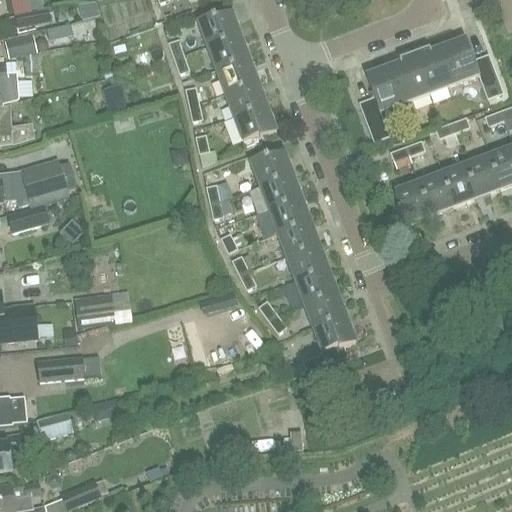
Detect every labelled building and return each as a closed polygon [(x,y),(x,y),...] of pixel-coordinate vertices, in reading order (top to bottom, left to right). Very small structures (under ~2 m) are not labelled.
[(17,31),(51,24),(48,11),(14,18),(17,31)] [(207,50),(240,38),(232,16),(215,22),(214,19),(198,25),(207,50)] [(23,59),(29,58),(37,56),(32,38),(4,45),(9,63),(23,59)] [(216,74),(249,62),(240,38),(207,50),(216,74)] [(485,92),(500,86),(489,58),(474,64),(466,42),(431,55),(429,52),(414,57),(429,97),(480,78),(485,92)] [(173,62),(184,58),(178,43),(168,47),(173,62)] [(429,97),(414,57),(399,63),(401,66),(392,69),(367,79),(375,100),(360,106),(371,136),(386,130),(381,115),(429,97)] [(184,58),(173,62),(179,78),(189,74),(184,58)] [(37,59),(24,60),(24,65),(25,75),(38,74),(37,59)] [(225,98),(258,86),(249,62),(216,74),(225,98)] [(0,110),(3,110),(3,108),(18,104),(16,77),(6,78),(7,84),(0,84),(0,110)] [(234,122),(267,110),(258,86),(225,98),(234,122)] [(504,97),(500,86),(485,92),(489,102),(504,97)] [(109,119),(128,114),(120,87),(102,92),(109,119)] [(188,109),(199,107),(196,90),(185,93),(188,109)] [(199,107),(188,109),(192,125),(203,123),(199,107)] [(0,148),(15,147),(34,142),(32,127),(12,130),(10,110),(3,110),(0,110),(0,148)] [(267,110),(234,122),(242,145),(245,153),(261,146),(259,141),(276,135),(267,110)] [(511,110),(501,115),(504,124),(511,121),(511,110)] [(488,130),(504,124),(501,115),(484,121),(488,130)] [(478,127),(477,123),(476,124),(474,117),(451,126),(455,136),(478,128),(478,127)] [(438,142),(455,136),(451,126),(435,132),(438,142)] [(390,140),(386,130),(371,136),(374,145),(390,140)] [(206,139),(195,141),(199,158),(210,156),(210,155),(206,139)] [(406,150),(410,159),(425,153),(422,144),(406,150)] [(396,171),(412,165),(406,150),(391,156),(396,171)] [(501,192),(511,187),(511,150),(489,159),(501,192)] [(266,160),(251,166),(261,192),(293,180),(284,155),(267,162),(266,160)] [(477,200),(501,192),(489,159),(465,168),(477,200)] [(30,209),(68,198),(57,161),(19,172),(20,176),(30,209)] [(453,209),(477,200),(465,168),(441,177),(453,209)] [(30,209),(20,176),(0,178),(0,206),(17,205),(19,212),(30,209)] [(430,218),(453,209),(441,177),(418,186),(430,218)] [(293,180),(261,192),(269,214),(269,215),(302,203),(293,180)] [(405,227),(430,218),(418,186),(396,194),(402,210),(399,211),(405,227)] [(209,206),(220,204),(217,188),(206,190),(209,206)] [(302,203),(269,215),(278,239),(311,227),(302,203)] [(220,204),(209,206),(213,223),(223,220),(220,204)] [(496,230),(511,223),(511,221),(506,208),(489,215),(496,230)] [(43,210),(7,221),(12,237),(48,226),(43,210)] [(311,227),(278,239),(287,263),(320,251),(311,227)] [(232,241),(230,237),(221,242),(228,257),(238,252),(237,251),(245,247),(240,237),(232,241)] [(320,251),(287,263),(296,286),(328,274),(320,251)] [(249,257),(242,260),(241,259),(232,264),(239,279),(248,273),(247,270),(253,268),(249,257)] [(248,273),(239,279),(246,294),(256,289),(250,276),(248,273)] [(328,274),(296,286),(305,310),(337,298),(328,274)] [(111,298),(74,303),(78,333),(115,328),(111,298)] [(337,298),(305,310),(314,334),(346,321),(337,298)] [(1,314),(0,304),(0,346),(37,343),(34,309),(17,311),(18,312),(1,314)] [(268,324),(277,318),(267,305),(258,311),(268,324)] [(277,318),(268,324),(278,337),(286,331),(277,318)] [(346,321),(314,334),(322,355),(337,350),(337,352),(343,350),(355,345),(346,321)] [(243,360),(254,358),(251,342),(240,345),(243,360)] [(229,354),(214,360),(220,374),(235,368),(229,354)] [(39,386),(84,382),(84,378),(99,377),(97,359),(82,360),(36,364),(39,386)] [(318,359),(303,364),(307,375),(322,369),(318,359)] [(0,373),(2,398),(38,396),(37,370),(0,373)] [(121,417),(119,411),(122,410),(123,413),(132,411),(128,399),(92,409),(94,418),(96,423),(121,417)] [(0,429),(10,429),(8,401),(0,401),(0,429)] [(42,445),(73,435),(67,415),(36,423),(42,445)] [(0,476),(12,474),(9,456),(23,453),(20,439),(5,441),(6,447),(0,448),(0,476)] [(108,495),(103,483),(96,486),(95,484),(60,499),(65,511),(73,511),(101,500),(101,498),(108,495)] [(10,490),(0,491),(0,511),(31,511),(30,500),(41,498),(39,486),(24,488),(24,489),(11,491),(10,490)]
